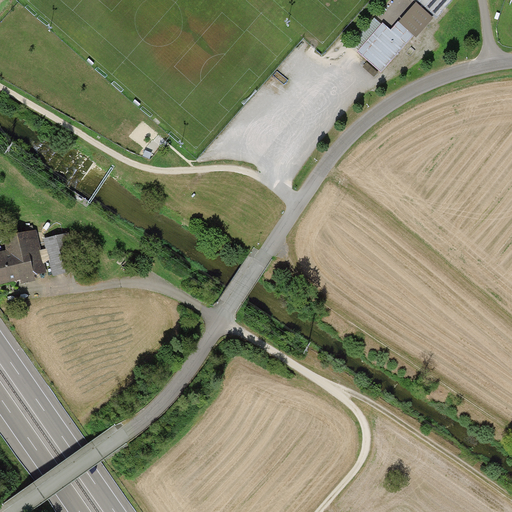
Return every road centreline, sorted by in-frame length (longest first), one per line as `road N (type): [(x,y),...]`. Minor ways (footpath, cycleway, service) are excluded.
road 1 (unclassified): [(492,64),(413,91),(355,130),(168,395),(14,511)]
road 2 (track): [(268,182),(227,168),(147,170),(0,88)]
road 3 (track): [(318,511),(357,464),(365,436),(360,420),(332,388),(221,320)]
road 4 (motorway): [(115,511),(0,345)]
road 5 (motorway): [(0,397),(79,511)]
